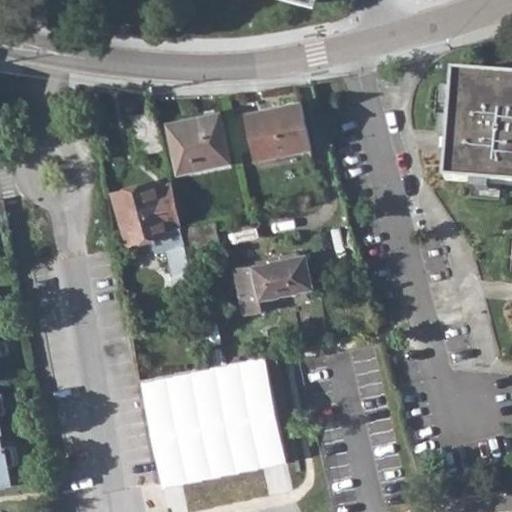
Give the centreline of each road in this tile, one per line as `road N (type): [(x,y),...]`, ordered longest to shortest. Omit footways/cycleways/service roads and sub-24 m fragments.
road 1 (residential): [(356,44),(438,368),(470,412)]
road 2 (residential): [(33,51),(106,65),(191,68),(356,44)]
road 3 (residential): [(31,175),(38,191),(54,199),(72,197),(85,183),(76,149),(49,145)]
road 4 (residential): [(389,34),(509,0)]
